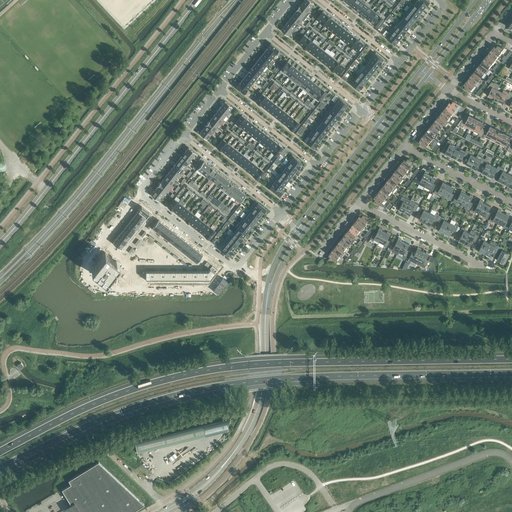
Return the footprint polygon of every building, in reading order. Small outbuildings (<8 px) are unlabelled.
[(364,3),(361,0),(355,8),(355,9),(355,8),(356,9),(358,11),(366,1),(364,3)] [(418,0),(417,0),(415,4),(413,2),(422,10),(423,9),(423,10),(423,9),(424,8),(424,9),(424,8),(426,6),(418,0)] [(359,11),(360,12),(362,14),(370,4),(366,1),(358,11),(359,11),(359,12),(359,11)] [(300,6),(309,13),(312,9),(307,5),(303,2),(300,6)] [(420,13),(421,13),(420,12),(422,10),(413,2),(409,7),(419,14),(420,14),(420,13)] [(372,9),(369,6),(370,4),(362,14),(363,14),(363,15),(363,14),(364,15),(366,17),(372,9)] [(297,9),(304,15),(307,12),(308,13),(309,13),(300,6),(297,9)] [(419,14),(409,7),(406,11),(416,19),(416,18),(417,17),(419,14)] [(303,20),(302,19),(304,15),(297,9),(297,10),(294,13),(303,20)] [(368,18),(370,20),(376,12),(372,9),(366,17),(367,18),(367,17),(368,18),(367,18),(368,18)] [(325,12),(324,12),(324,11),(323,11),(317,19),(321,22),(327,14),(325,13),(325,12)] [(416,19),(406,11),(403,15),(412,23),(413,22),(414,21),(416,19)] [(373,23),(381,13),(379,15),(376,12),(370,20),(370,21),(370,20),(371,21),(372,21),(373,23)] [(291,17),(300,24),(303,20),(294,13),(291,17)] [(385,16),(381,13),(373,23),(374,23),(374,24),(374,23),(375,24),(378,26),(385,16)] [(331,17),(328,15),(328,14),(328,15),(327,14),(321,22),(325,25),(331,17)] [(403,15),(404,17),(401,21),(399,19),(409,27),(409,26),(410,27),(410,26),(410,25),(411,25),(410,25),(412,23),(403,15)] [(300,24),(291,17),(288,21),(295,27),(298,23),(299,24),(300,24)] [(333,19),(332,18),(331,17),(325,25),(329,28),(335,21),(333,19),(333,18),(333,19)] [(409,27),(399,19),(396,24),(406,31),(406,30),(407,30),(407,29),(409,27)] [(295,27),(288,21),(285,25),(289,28),(292,30),(295,27)] [(333,32),(339,24),(336,21),(335,21),(329,28),(333,32)] [(339,24),(333,32),(337,35),(343,27),(340,24),(339,24)] [(403,35),(404,34),(406,31),(396,24),(398,25),(395,29),(393,28),(402,36),(403,35)] [(345,28),(344,27),(343,27),(337,35),(341,38),(347,30),(345,28)] [(400,39),(400,38),(401,38),(400,38),(402,36),(393,28),(389,32),(399,40),(399,39),(400,39)] [(349,31),(348,31),(348,30),(347,30),(341,38),(345,41),(351,33),(349,31)] [(396,43),(397,43),(397,42),(399,40),(389,32),(391,34),(387,38),(395,44),(396,44),(396,43)] [(355,36),(352,34),(352,33),(352,34),(351,33),(345,41),(349,44),(355,36)] [(309,38),(304,34),(298,42),(299,43),(300,43),(300,44),(303,45),(302,46),(309,38)] [(356,37),(355,36),(349,44),(353,47),(359,40),(356,37)] [(309,38),(302,46),(303,46),(306,49),(313,41),(309,38)] [(361,41),(360,40),(359,40),(353,47),(357,51),(363,43),(361,41)] [(311,52),(317,44),(313,41),(306,49),(307,49),(308,50),(311,52)] [(267,48),(275,54),(278,49),(270,43),(268,46),(268,47),(267,47),(267,48)] [(321,47),(317,44),(311,52),(311,53),(311,52),(315,55),(321,47)] [(494,45),(490,50),(498,55),(504,48),(498,45),(496,47),(494,45)] [(319,58),(325,50),(321,47),(315,55),(315,56),(319,58)] [(264,51),(264,52),(272,58),(275,54),(267,48),(265,50),(264,51)] [(325,50),(319,58),(319,59),(320,59),(320,60),(323,61),(329,54),(325,50)] [(494,60),(498,55),(490,50),(487,54),(494,60)] [(261,55),(261,56),(268,62),(272,58),(264,52),(261,55)] [(382,61),(383,60),(383,59),(374,52),(370,56),(380,64),(382,61)] [(323,61),(323,62),(324,62),(324,63),(327,64),(333,57),(329,54),(323,61)] [(487,54),(485,56),(484,58),(491,64),(494,60),(487,54)] [(259,58),(258,59),(258,60),(265,66),(268,62),(261,56),(259,58)] [(370,56),(367,61),(376,68),(377,68),(377,67),(378,67),(378,66),(380,64),(370,56)] [(333,57),(327,64),(327,65),(330,68),(337,60),(333,57)] [(484,58),(480,62),(488,68),(491,64),(484,58)] [(255,63),(254,64),(262,70),(265,66),(258,60),(255,63)] [(335,71),(341,63),(337,60),(330,68),(331,68),(331,69),(331,68),(334,71),(335,71)] [(287,61),(280,71),(284,74),(291,65),(289,63),(288,62),(287,61)] [(375,71),(375,70),(376,68),(367,61),(368,62),(365,66),(363,65),(373,72),(374,72),(374,71),(375,71)] [(480,62),(479,65),(477,67),(484,72),(488,68),(480,62)] [(339,74),(345,66),(341,63),(335,71),(336,72),(339,74)] [(252,66),(252,67),(251,67),(252,67),(251,68),(259,74),(262,70),(254,64),(253,66),(252,66)] [(285,73),(289,75),(295,68),(293,66),(292,65),(291,65),(284,74),(285,73)] [(371,75),(373,72),(363,65),(360,69),(370,77),(370,76),(371,76),(370,76),(371,75)] [(477,67),(474,71),(481,76),(484,72),(477,67)] [(248,71),(256,78),(259,74),(251,68),(249,70),(249,71),(248,71)] [(295,68),(289,75),(293,78),(299,71),(297,69),(296,68),(295,68)] [(360,69),(362,71),(359,75),(366,81),(367,80),(368,79),(370,77),(360,69)] [(253,81),(256,78),(248,71),(247,73),(246,73),(246,74),(246,75),(246,74),(245,75),(246,75),(245,75),(253,81)] [(299,71),(293,78),(297,81),(303,74),(301,72),(300,72),(300,71),(299,71)] [(474,71),(472,73),(470,75),(477,81),(481,76),(474,71)] [(297,81),(300,84),(306,77),(304,75),(305,75),(304,75),(303,74),(304,74),(303,74),(297,81)] [(242,79),(250,85),(253,81),(245,75),(243,78),(242,78),(243,79),(242,79)] [(353,77),(363,85),(364,85),(364,84),(364,83),(364,84),(365,83),(364,83),(366,81),(359,75),(355,79),(353,77)] [(470,75),(467,79),(474,85),(477,81),(470,75)] [(300,84),(304,87),(302,89),(303,89),(310,80),(308,78),(307,77),(306,77),(300,84)] [(363,85),(353,77),(350,82),(359,90),(360,89),(361,88),(363,85)] [(239,83),(247,89),(250,85),(242,79),(240,82),(239,82),(240,82),(239,83)] [(469,91),(474,85),(467,79),(464,84),(465,85),(463,88),(469,91)] [(303,89),(306,92),(314,83),(312,81),(311,80),(310,80),(303,89)] [(488,95),(493,98),(498,87),(493,85),(494,83),(491,81),(487,87),(491,89),(488,95)] [(236,87),(244,93),(247,89),(239,83),(238,83),(239,83),(238,84),(238,85),(236,87)] [(314,83),(306,92),(308,90),(312,93),(318,86),(316,84),(315,84),(315,83),(314,83)] [(314,98),(322,88),(321,88),(320,87),(319,87),(318,86),(319,86),(318,86),(312,93),(315,96),(314,98)] [(498,87),(493,98),(498,101),(503,90),(502,92),(497,90),(498,88),(498,87)] [(314,98),(318,101),(326,92),(323,90),(323,89),(323,90),(322,89),(322,88),(314,98)] [(507,97),(509,98),(511,93),(511,92),(509,91),(508,93),(503,90),(498,101),(503,103),(507,97)] [(266,97),(262,93),(256,101),(259,104),(260,104),(260,105),(266,97)] [(261,105),(264,108),(270,100),(266,97),(260,105),(261,105)] [(347,106),(347,105),(338,97),(334,102),(344,109),(346,107),(347,106)] [(266,109),(268,111),(274,103),(270,100),(264,108),(265,108),(266,109)] [(446,106),(453,112),(459,104),(453,101),(451,103),(449,102),(446,106)] [(331,106),(340,114),(342,111),(343,111),(342,111),(343,110),(344,109),(334,102),(336,103),(333,107),(331,106)] [(269,111),(272,114),(278,106),(274,103),(268,111),(269,111),(269,112),(269,111)] [(221,106),(218,110),(226,116),(229,112),(225,109),(221,106)] [(274,115),(276,117),(282,109),(278,106),(272,114),(273,114),(273,115),(274,115),(274,116),(274,115)] [(340,114),(331,106),(327,110),(337,118),(339,115),(340,114),(340,115),(340,114)] [(446,106),(442,111),(449,116),(453,112),(446,106)] [(277,118),(280,120),(286,113),(282,109),(276,117),(277,118)] [(225,115),(226,116),(218,110),(215,113),(223,120),(224,120),(222,119),(225,115)] [(327,110),(324,114),(334,122),(334,121),(334,122),(335,121),(334,121),(335,120),(335,121),(335,120),(337,118),(327,110)] [(439,115),(448,122),(446,120),(449,116),(442,111),(439,115)] [(215,113),(212,117),(220,124),(223,120),(215,113)] [(290,116),(286,113),(280,120),(281,121),(282,122),(284,124),(290,116)] [(332,125),(332,124),(334,122),(324,114),(324,115),(326,116),(323,120),(321,118),(321,119),(330,126),(331,126),(331,125),(332,125)] [(244,117),(242,115),(235,123),(240,126),(246,118),(245,117),(245,118),(245,117),(244,117)] [(445,126),(448,122),(439,115),(436,119),(445,126)] [(463,127),(464,126),(469,128),(474,118),(469,115),(465,121),(462,120),(459,126),(463,127)] [(290,116),(284,124),(285,124),(286,125),(288,127),(294,119),(290,116)] [(217,127),(218,127),(216,126),(219,123),(220,124),(212,117),(209,121),(209,120),(209,121),(217,127)] [(247,119),(246,118),(240,126),(244,129),(250,122),(247,119)] [(469,128),(474,131),(479,120),(474,118),(469,128)] [(299,123),(294,119),(288,127),(289,127),(289,128),(289,127),(290,128),(293,130),(299,123)] [(329,129),(330,126),(321,119),(317,123),(327,131),(328,130),(328,129),(329,129)] [(443,125),(444,126),(445,126),(436,119),(432,123),(439,129),(443,125)] [(478,135),(481,137),(484,131),(481,129),(484,123),(479,120),(474,131),(479,133),(478,135)] [(209,121),(206,124),(215,131),(217,127),(209,121)] [(250,122),(244,129),(248,133),(254,125),(251,122),(250,122)] [(327,131),(317,123),(314,127),(324,135),(324,134),(325,134),(324,134),(325,133),(327,131)] [(436,133),(439,129),(432,123),(429,128),(436,133)] [(203,128),(207,131),(210,134),(213,131),(214,131),(215,131),(206,124),(206,125),(203,128)] [(255,125),(254,125),(248,133),(252,136),(258,128),(255,125)] [(487,132),(484,131),(481,137),(484,138),(485,137),(490,139),(495,128),(490,126),(487,132)] [(324,135),(314,127),(311,131),(320,139),(321,138),(321,139),(321,138),(322,137),(324,135)] [(259,128),(258,128),(252,136),(256,139),(262,131),(260,129),(259,128)] [(425,132),(433,137),(436,133),(429,128),(425,132)] [(490,139),(495,142),(500,131),(495,128),(490,139)] [(262,131),(256,139),(260,142),(266,134),(264,132),(263,132),(263,131),(262,131)] [(318,141),(320,139),(311,131),(307,136),(317,143),(318,143),(318,142),(319,141),(318,141)] [(500,144),(506,134),(500,131),(495,142),(500,144)] [(429,142),(433,137),(425,132),(422,136),(429,142)] [(266,134),(260,142),(264,145),(270,137),(268,136),(268,135),(267,135),(267,134),(267,135),(266,134)] [(511,136),(506,134),(500,144),(505,147),(504,149),(507,150),(510,144),(507,143),(511,136)] [(307,136),(309,137),(306,142),(313,148),(314,147),(315,146),(317,143),(307,136)] [(424,148),(429,142),(422,136),(419,140),(421,142),(418,145),(424,148)] [(271,138),(270,137),(264,145),(268,148),(274,141),(272,139),(272,138),(272,139),(271,138)] [(219,149),(220,149),(220,150),(221,150),(227,142),(223,139),(217,147),(219,149)] [(448,155),(450,156),(455,146),(450,144),(451,142),(448,140),(445,146),(448,147),(444,154),(447,156),(448,155)] [(274,141),(268,148),(272,152),(278,144),(276,142),(275,141),(274,141)] [(225,153),(231,145),(227,142),(221,150),(222,150),(221,151),(222,151),(223,151),(222,151),(223,152),(223,151),(225,153)] [(279,144),(278,144),(272,152),(276,155),(283,147),(279,144)] [(227,155),(229,156),(235,149),(231,145),(225,153),(226,154),(225,154),(226,154),(227,154),(226,155),(227,155)] [(455,146),(450,156),(452,157),(452,158),(455,160),(460,149),(459,150),(454,148),(455,146)] [(233,159),(239,152),(235,149),(229,156),(230,157),(229,157),(230,157),(233,159)] [(455,159),(457,160),(457,161),(460,162),(464,155),(466,156),(469,151),(466,149),(465,151),(460,149),(455,160),(455,159)] [(472,152),(469,151),(466,156),(469,158),(465,165),(468,167),(469,166),(471,167),(476,157),(471,154),(472,152)] [(192,158),(188,155),(184,152),(181,156),(190,162),(189,161),(192,158)] [(237,163),(243,155),(239,152),(233,159),(234,160),(233,160),(234,160),(237,163)] [(239,164),(241,166),(247,158),(243,155),(237,163),(238,163),(237,163),(238,163),(239,164),(238,164),(239,164)] [(292,155),(288,160),(298,168),(300,165),(301,164),(301,163),(292,155)] [(181,156),(178,159),(187,166),(190,162),(181,156)] [(482,157),(481,159),(476,157),(471,167),(474,168),(473,169),(476,171),(480,163),(482,165),(485,159),(482,157)] [(245,169),(251,161),(247,158),(241,166),(242,166),(241,166),(242,167),(242,166),(243,167),(242,167),(243,167),(245,169)] [(404,159),(401,163),(408,169),(414,161),(408,158),(406,160),(404,159)] [(184,170),(187,166),(178,159),(175,163),(184,170)] [(488,160),(485,159),(482,165),(485,166),(481,173),(484,175),(485,174),(487,175),(492,165),(487,162),(488,160)] [(288,160),(285,164),(294,172),(296,170),(296,169),(297,168),(297,169),(297,168),(298,168),(288,160)] [(204,161),(203,161),(197,169),(201,172),(207,164),(204,161)] [(249,172),(255,164),(251,161),(245,169),(247,170),(246,170),(247,171),(247,170),(249,172)] [(181,174),(184,170),(175,163),(172,167),(181,174)] [(404,173),(408,169),(401,163),(397,167),(404,173)] [(207,164),(201,172),(205,175),(211,168),(207,164)] [(250,173),(251,173),(250,173),(251,174),(253,175),(259,168),(255,164),(249,172),(250,172),(249,173),(250,173)] [(285,164),(281,168),(291,176),(293,174),(294,173),(294,172),(285,164)] [(496,171),(498,173),(501,167),(498,166),(497,168),(492,165),(487,175),(489,176),(489,177),(492,179),(496,171)] [(178,177),(181,174),(172,167),(169,171),(178,177)] [(403,179),(401,177),(404,173),(397,167),(394,172),(403,179)] [(503,183),(502,184),(508,173),(503,171),(504,169),(501,167),(498,173),(501,174),(497,181),(500,183),(501,182),(503,183)] [(209,178),(215,171),(211,168),(205,175),(209,178)] [(258,179),(264,171),(259,168),(253,175),(254,176),(253,176),(254,176),(255,177),(258,179)] [(283,170),(280,174),(288,180),(289,178),(290,178),(290,177),(291,177),(290,177),(291,176),(281,168),(281,169),(283,170)] [(178,177),(169,171),(166,174),(174,180),(177,177),(178,178),(178,177)] [(213,181),(219,174),(215,171),(209,178),(210,179),(210,178),(213,181)] [(420,183),(425,185),(430,175),(428,174),(429,173),(425,171),(421,178),(419,177),(416,183),(419,184),(420,183)] [(394,172),(391,176),(400,183),(403,179),(394,172)] [(506,185),(508,186),(511,177),(511,175),(508,173),(502,184),(505,186),(506,185)] [(166,174),(164,178),(172,185),(171,184),(174,180),(166,174)] [(219,174),(213,181),(217,184),(223,177),(219,174)] [(275,177),(284,185),(286,182),(287,181),(288,180),(280,174),(277,178),(275,177)] [(434,175),(433,176),(430,175),(425,185),(424,187),(432,191),(435,185),(433,184),(436,177),(434,175)] [(387,180),(396,187),(394,186),(398,182),(399,183),(400,183),(391,176),(387,180)] [(223,177),(217,184),(221,187),(220,188),(227,180),(223,177)] [(275,177),(271,181),(281,189),(283,187),(283,186),(284,185),(284,186),(284,185),(275,177)] [(172,185),(164,178),(161,182),(160,182),(169,189),(172,185)] [(227,180),(220,188),(224,191),(231,183),(227,180)] [(393,192),(396,187),(387,180),(384,184),(393,192)] [(280,191),(280,190),(281,190),(280,189),(281,189),(271,181),(268,186),(277,194),(280,191)] [(440,188),(437,186),(434,192),(437,193),(437,194),(442,197),(443,195),(444,192),(449,184),(443,181),(440,188)] [(160,182),(157,186),(166,192),(169,189),(160,182)] [(231,183),(224,191),(227,194),(234,186),(231,183)] [(391,190),(393,192),(384,184),(380,189),(388,194),(391,190)] [(452,185),(451,186),(449,184),(443,195),(448,197),(448,199),(451,200),(454,195),(451,193),(455,186),(452,185)] [(157,186),(155,190),(158,192),(163,196),(166,192),(157,186)] [(228,194),(229,193),(232,196),(238,189),(234,186),(227,194),(228,194)] [(235,200),(242,192),(238,189),(232,196),(236,199),(235,200)] [(384,199),(388,194),(380,189),(377,193),(384,199)] [(455,203),(456,201),(462,204),(467,194),(465,193),(465,191),(462,190),(458,197),(455,196),(452,201),(455,203)] [(246,194),(245,194),(242,192),(235,200),(239,203),(246,194)] [(379,205),(384,199),(377,193),(374,197),(376,199),(373,202),(379,205)] [(470,195),(467,194),(462,204),(467,207),(466,208),(469,210),(472,204),(469,203),(473,196),(470,194),(470,195)] [(402,211),(404,212),(409,204),(403,201),(405,198),(402,196),(399,202),(402,203),(398,211),(402,212),(402,211)] [(172,210),(178,202),(174,198),(168,206),(170,208),(170,209),(171,208),(171,209),(172,209),(172,210)] [(480,213),(485,203),(482,202),(483,201),(480,199),(476,206),(474,205),(471,211),(474,212),(475,211),(480,213)] [(409,204),(404,212),(407,214),(407,215),(409,216),(413,209),(416,210),(419,205),(410,200),(409,204)] [(256,201),(252,205),(262,213),(262,212),(263,212),(263,211),(266,208),(256,201)] [(174,211),(176,213),(182,205),(178,202),(172,210),(173,210),(174,211)] [(491,206),(485,203),(480,213),(485,216),(484,218),(487,219),(490,214),(488,212),(491,206)] [(177,213),(180,216),(186,208),(182,205),(176,213),(177,213)] [(249,209),(258,217),(259,216),(259,217),(259,216),(260,215),(260,216),(260,215),(262,213),(252,205),(249,209)] [(142,206),(138,210),(146,217),(149,212),(142,206)] [(424,210),(425,208),(422,206),(419,212),(422,213),(419,220),(424,222),(430,212),(424,210)] [(182,217),(184,219),(190,211),(186,208),(180,216),(181,216),(181,217),(181,216),(182,217)] [(257,219),(258,217),(249,209),(246,214),(255,221),(256,221),(256,220),(257,220),(257,219)] [(498,223),(504,213),(501,211),(501,210),(498,209),(495,216),(492,214),(489,220),(492,222),(493,220),(498,223)] [(138,210),(135,214),(143,221),(146,217),(138,210)] [(188,222),(194,215),(190,211),(184,219),(185,220),(185,219),(186,220),(185,220),(188,222)] [(435,215),(430,212),(424,222),(427,224),(427,225),(429,226),(433,219),(436,221),(439,215),(436,213),(435,215)] [(506,214),(504,213),(498,223),(503,225),(503,227),(506,229),(509,223),(506,222),(510,214),(506,213),(506,214)] [(135,214),(132,218),(140,225),(143,221),(135,214)] [(253,224),(255,221),(246,214),(242,218),(252,226),(252,225),(253,225),(252,225),(253,224)] [(192,225),(198,218),(194,215),(188,222),(189,223),(192,225)] [(359,216),(356,220),(363,226),(363,225),(369,218),(363,215),(361,217),(359,216)] [(444,233),(450,222),(444,220),(445,218),(442,217),(439,222),(442,224),(438,231),(441,232),(442,231),(444,233)] [(132,218),(129,222),(137,229),(140,225),(132,218)] [(194,227),(196,229),(202,221),(198,218),(192,225),(193,226),(194,227)] [(250,228),(252,226),(242,218),(239,222),(248,230),(249,229),(250,228)] [(159,219),(152,228),(156,231),(163,222),(159,219)] [(356,220),(354,222),(352,224),(359,230),(361,232),(365,227),(363,225),(363,226),(356,220)] [(198,230),(200,232),(206,224),(202,221),(196,229),(197,229),(198,230)] [(129,222),(125,226),(134,233),(137,229),(129,222)] [(163,222),(156,231),(160,234),(167,226),(163,222)] [(247,232),(248,230),(239,222),(235,226),(245,234),(246,233),(246,234),(246,233),(246,232),(247,232)] [(455,225),(450,222),(444,233),(447,234),(446,235),(449,237),(453,229),(456,231),(459,225),(456,224),(455,225)] [(201,232),(204,235),(210,227),(206,224),(200,232),(201,232)] [(352,224),(349,228),(356,234),(359,230),(352,224)] [(125,226),(122,230),(130,237),(134,233),(125,226)] [(167,226),(160,234),(164,237),(171,229),(167,226)] [(243,236),(245,234),(235,226),(235,227),(237,228),(234,232),(242,238),(243,238),(242,237),(243,237),(243,236)] [(210,227),(204,235),(205,235),(205,236),(206,236),(206,237),(206,236),(209,239),(215,231),(210,227)] [(374,239),(379,242),(384,231),(382,230),(382,229),(379,227),(376,235),(373,233),(370,239),(373,240),(374,239)] [(461,243),(462,242),(464,243),(470,233),(464,230),(465,228),(462,227),(459,233),(462,234),(458,241),(461,243)] [(353,238),(356,234),(349,228),(346,233),(353,238)] [(171,229),(164,237),(168,240),(175,232),(171,229)] [(122,230),(119,234),(127,241),(130,237),(122,230)] [(387,231),(387,232),(384,231),(379,242),(384,244),(384,246),(387,247),(390,242),(387,240),(391,233),(387,231)] [(175,232),(168,240),(172,243),(179,235),(175,232)] [(240,241),(242,238),(234,232),(231,236),(229,235),(238,242),(239,242),(240,241)] [(355,240),(353,238),(346,233),(342,237),(349,243),(351,244),(355,240)] [(475,235),(470,233),(464,243),(470,246),(473,240),(476,241),(479,235),(476,234),(475,235)] [(119,234),(116,238),(124,245),(127,241),(119,234)] [(179,235),(172,243),(176,247),(183,238),(179,235)] [(225,239),(235,247),(236,246),(236,245),(237,245),(238,242),(229,235),(225,239)] [(342,237),(339,241),(346,247),(349,243),(342,237)] [(397,254),(398,251),(404,241),(401,240),(401,239),(399,237),(395,244),(392,243),(389,249),(392,250),(392,251),(397,254)] [(482,252),(484,253),(490,243),(484,240),(485,239),(482,237),(479,243),(482,244),(478,251),(481,253),(482,252)] [(116,238),(113,242),(121,249),(124,245),(116,238)] [(183,238),(176,247),(180,250),(187,241),(183,238)] [(233,249),(235,247),(225,239),(222,243),(232,251),(232,250),(233,250),(232,250),(233,249)] [(187,241),(180,250),(184,253),(191,245),(187,241)] [(339,241),(337,243),(336,245),(343,251),(346,247),(339,241)] [(406,250),(409,244),(404,241),(398,251),(397,254),(403,257),(402,258),(405,260),(409,252),(406,250)] [(230,254),(232,251),(222,243),(218,248),(228,256),(229,255),(230,254)] [(490,243),(484,253),(487,254),(486,255),(489,257),(493,250),(496,251),(499,246),(496,244),(495,246),(490,243)] [(191,245),(184,253),(188,256),(195,248),(191,245)] [(336,245),(332,250),(339,255),(343,251),(336,245)] [(416,264),(418,261),(423,251),(421,250),(421,249),(418,247),(415,253),(412,251),(407,261),(410,263),(411,261),(416,264)] [(195,248),(188,256),(192,259),(199,251),(195,248)] [(328,259),(336,260),(339,255),(332,250),(329,254),(331,255),(328,259)] [(502,250),(497,260),(503,263),(506,257),(508,258),(510,254),(504,251),(502,250)] [(199,251),(192,259),(196,262),(203,254),(199,251)] [(426,251),(426,253),(423,251),(418,261),(423,264),(422,265),(425,267),(428,261),(425,260),(429,253),(426,251)] [(105,253),(91,270),(106,281),(120,264),(105,253)] [(208,271),(206,271),(206,281),(208,281),(217,270),(211,266),(208,271)] [(163,271),(151,271),(152,280),(163,280),(163,271)] [(173,271),(163,271),(163,280),(174,280),(173,271)] [(184,271),(173,271),(174,280),(184,281),(184,271)] [(195,271),(184,271),(184,281),(195,281),(195,271)] [(206,271),(195,271),(195,281),(206,281),(206,271)] [(18,364),(17,365),(19,369),(23,366),(21,362),(20,363),(15,357),(13,358),(13,359),(14,359),(18,364)] [(203,426),(135,442),(137,453),(205,436),(226,431),(227,431),(229,419),(203,425),(203,426)] [(169,457),(171,461),(178,457),(175,453),(169,457)] [(132,511),(144,504),(98,462),(68,480),(71,484),(62,489),(71,504),(72,506),(68,509),(69,511),(132,511)]
